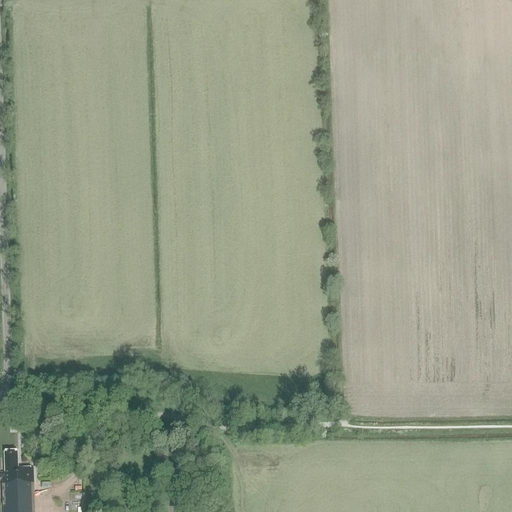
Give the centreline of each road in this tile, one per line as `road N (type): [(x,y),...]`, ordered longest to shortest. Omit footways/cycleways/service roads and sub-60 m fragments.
road 1 (unclassified): [(6,397),(0,134)]
road 2 (unclassified): [(6,397),(116,417),(177,417),(217,430)]
